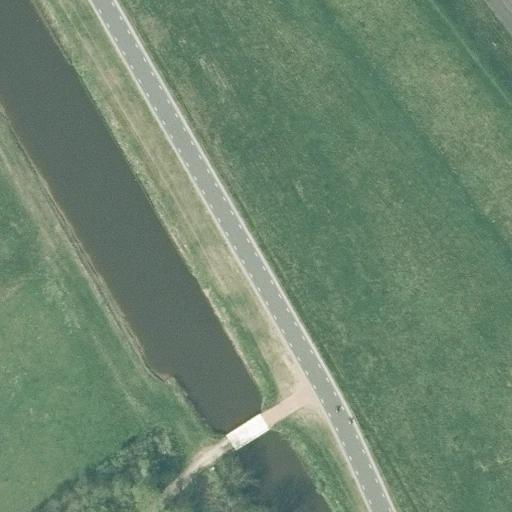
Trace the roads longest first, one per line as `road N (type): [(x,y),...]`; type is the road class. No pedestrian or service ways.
road 1 (unclassified): [(379,511),(318,385),(100,0)]
road 2 (track): [(318,385),(134,511)]
